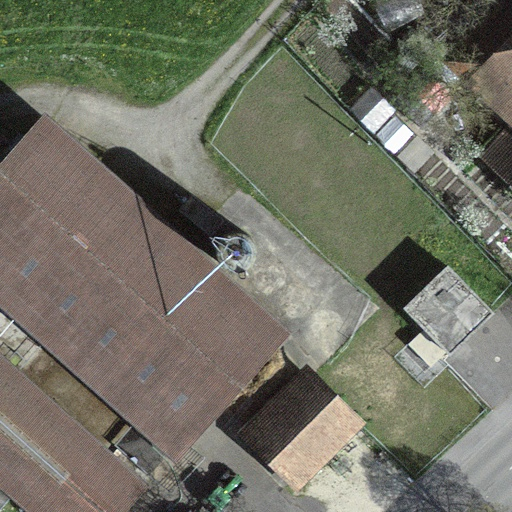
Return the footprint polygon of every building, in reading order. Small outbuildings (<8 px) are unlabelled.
[(511,130),(487,157),(511,180),(511,18),(500,7),(445,65),(474,92),(473,93),(511,130)] [(270,341),(39,136),(0,179),(0,308),(165,456),(270,341)] [(223,277),(227,281),(232,284),(238,284),(244,283),(249,280),(253,275),(255,270),(255,264),(253,258),(249,253),(245,250),(239,249),(233,249),(228,251),(223,255),(220,260),(219,266),(220,272),(223,277)] [(447,265),(403,308),(449,356),(494,314),(447,265)] [(0,484),(31,511),(115,511),(135,490),(0,370),(0,484)] [(292,482),(349,425),(306,382),(249,439),(292,482)]
